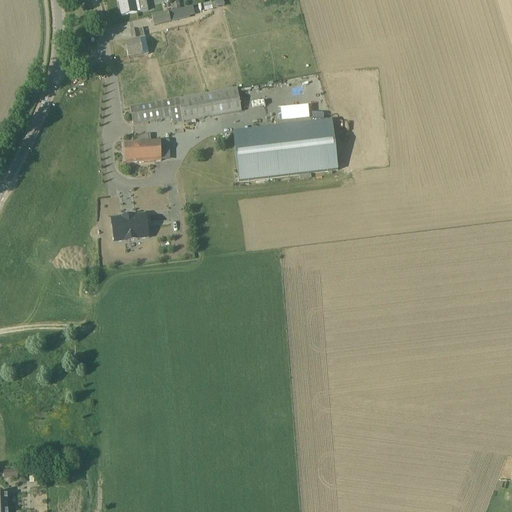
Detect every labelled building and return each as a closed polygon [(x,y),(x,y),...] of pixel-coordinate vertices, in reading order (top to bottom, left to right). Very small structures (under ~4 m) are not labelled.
[(145,0),(117,0),(121,16),(137,13),(147,11),(145,0)] [(171,2),(174,11),(178,10),(179,10),(179,6),(177,0),(171,2)] [(154,27),(180,20),(178,10),(174,11),(151,17),(154,27)] [(142,28),(130,31),(132,42),(131,42),(131,43),(125,44),(128,59),(142,56),(147,55),(144,37),(142,28)] [(376,72),(326,78),(332,123),(337,171),(387,165),(376,72)] [(241,112),(237,89),(168,102),(171,119),(172,125),(241,112)] [(132,126),(171,119),(168,102),(129,110),(132,126)] [(337,171),(332,123),(233,135),(238,177),(239,182),(239,183),(244,183),(337,171)] [(161,157),(160,141),(150,142),(150,136),(134,137),(135,143),(123,144),(125,164),(161,161),(161,157)] [(146,215),(111,220),(114,243),(149,238),(146,215)]
